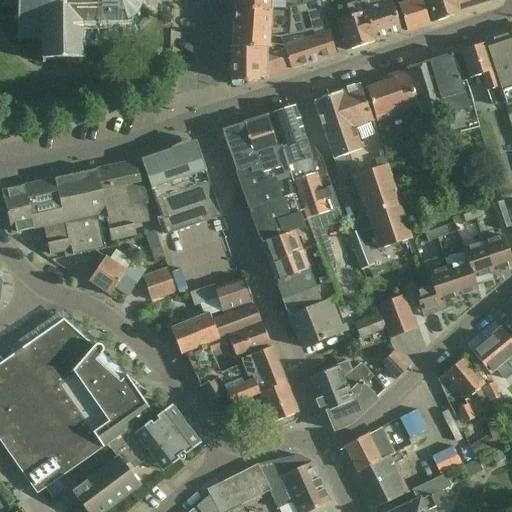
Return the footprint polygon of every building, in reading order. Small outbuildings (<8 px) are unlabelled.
[(1,0),(1,8),(17,8),(17,17),(14,17),(14,21),(17,21),(17,36),(14,36),(14,39),(17,39),(17,44),(20,44),(20,40),(37,40),(37,41),(41,41),(41,56),(37,56),(37,59),(41,59),(41,62),(43,62),(43,60),(75,60),(75,63),(80,63),(80,60),(83,60),(82,47),(96,47),(99,49),(101,48),(99,46),(102,46),(102,30),(112,30),(112,21),(123,21),(123,24),(127,24),(127,19),(132,15),(135,19),(138,16),(134,13),(138,7),(142,7),(143,4),(140,4),(139,0),(1,0)] [(234,0),(234,9),(279,12),(321,2),(320,0),(234,0)] [(374,42),(374,41),(360,0),(351,0),(353,3),(346,6),(349,17),(337,21),(347,51),(374,42)] [(360,0),(374,41),(402,32),(392,1),(391,0),(360,0)] [(429,22),(422,0),(408,0),(398,3),(407,29),(429,22)] [(493,0),(426,0),(434,23),(458,15),(457,12),(493,1),(493,0)] [(234,9),(230,48),(266,48),(268,48),(268,38),(279,38),(295,35),(292,17),(303,15),(308,32),(312,31),(317,30),(326,27),(321,2),(279,12),(234,9)] [(266,57),(266,48),(230,48),(230,81),(230,86),(242,85),(242,82),(259,82),(259,79),(265,79),(265,77),(336,54),(326,27),(317,30),(312,31),(314,38),(271,51),(272,55),(266,57)] [(511,34),(485,43),(506,106),(511,104),(511,34)] [(484,44),(461,52),(470,78),(481,74),(492,106),(504,102),(484,44)] [(467,82),(462,83),(452,52),(429,59),(429,62),(407,69),(417,103),(421,114),(443,106),(452,135),(478,128),(467,82)] [(417,103),(407,69),(391,74),(388,79),(364,87),(374,117),(417,103)] [(411,239),(359,86),(313,101),(332,158),(357,150),(360,158),(349,162),(378,250),(411,239)] [(277,149),(286,174),(294,195),(299,209),(305,228),(309,227),(311,233),(344,222),(339,208),(328,212),(294,108),(271,115),(281,147),(277,149)] [(244,123),(259,169),(263,181),(286,174),(277,149),(267,116),(244,123)] [(259,169),(244,123),(227,128),(223,132),(224,136),(237,173),(249,169),(250,172),(259,169)] [(171,150),(141,160),(141,161),(141,160),(166,235),(221,216),(197,146),(196,141),(191,142),(193,147),(186,148),(171,151),(171,150)] [(96,170),(105,214),(111,241),(136,235),(134,226),(149,222),(145,204),(148,204),(144,187),(141,188),(138,174),(134,175),(131,162),(96,170)] [(249,169),(237,173),(251,210),(294,195),(286,174),(263,181),(259,169),(250,172),(249,169)] [(96,170),(70,176),(1,191),(11,235),(43,227),(50,255),(63,252),(65,258),(88,253),(92,252),(105,249),(97,215),(105,214),(96,170)] [(299,209),(294,195),(251,210),(255,224),(299,209)] [(492,207),(500,231),(511,227),(504,203),(492,207)] [(472,212),(475,220),(485,216),(482,208),(472,212)] [(305,228),(299,209),(255,224),(262,243),(263,243),(294,232),(305,228)] [(465,224),(475,220),(472,212),(462,216),(465,224)] [(294,232),(263,243),(270,265),(301,253),(303,249),(315,245),(309,227),(305,228),(294,232)] [(435,230),(438,239),(448,235),(445,227),(435,230)] [(438,239),(435,230),(425,234),(428,242),(438,239)] [(155,231),(145,234),(150,249),(160,246),(161,246),(155,231)] [(373,265),(361,231),(348,236),(360,269),(373,265)] [(493,272),(511,265),(511,262),(503,237),(483,243),(493,272)] [(493,272),(483,243),(463,250),(467,261),(473,279),(474,279),(493,272)] [(164,260),(160,246),(150,249),(155,263),(164,260)] [(105,257),(88,282),(109,296),(109,295),(114,288),(128,297),(145,271),(132,262),(138,253),(130,247),(124,256),(116,251),(109,260),(105,257)] [(276,282),(307,269),(301,253),(270,265),(276,282)] [(467,261),(448,268),(457,297),(478,290),(474,279),(473,279),(467,261)] [(428,275),(432,286),(414,292),(423,318),(442,312),(439,303),(457,297),(448,268),(428,275)] [(167,269),(143,277),(152,301),(176,293),(167,269)] [(314,285),(307,269),(276,282),(282,297),(314,285)] [(210,315),(211,317),(254,301),(245,279),(216,290),(214,285),(190,294),(196,309),(202,307),(205,317),(210,315)] [(320,302),(314,285),(282,297),(289,315),(320,302)] [(320,302),(289,315),(302,347),(339,332),(331,311),(340,308),(336,295),(320,302)] [(403,334),(417,329),(403,296),(390,301),(403,334)] [(403,334),(390,301),(377,306),(391,339),(403,334)] [(204,316),(170,329),(181,357),(186,355),(203,348),(208,346),(209,346),(225,339),(229,337),(262,324),(255,306),(212,321),(210,315),(205,317),(204,316)] [(383,329),(377,314),(353,323),(359,338),(383,329)] [(7,355),(9,358),(43,335),(49,330),(54,326),(63,320),(94,347),(96,346),(62,316),(59,315),(56,315),(54,315),(9,347),(7,350),(6,352),(7,355)] [(65,475),(107,445),(131,429),(152,414),(142,400),(145,397),(147,394),(111,362),(102,354),(103,350),(101,346),(97,345),(94,347),(63,320),(54,326),(0,364),(0,442),(2,445),(1,446),(2,447),(3,447),(6,450),(9,455),(8,456),(9,457),(10,456),(16,465),(15,465),(16,467),(17,466),(23,475),(22,475),(23,476),(24,476),(25,478),(31,487),(37,495),(46,488),(65,475)] [(238,359),(271,346),(262,324),(229,337),(238,359)] [(486,340),(471,352),(490,375),(496,370),(497,369),(510,385),(511,383),(511,360),(510,358),(511,356),(511,342),(500,328),(486,340)] [(228,346),(225,339),(209,346),(211,353),(228,346)] [(234,406),(286,384),(271,347),(241,360),(247,377),(251,376),(253,381),(244,385),(238,369),(217,377),(219,381),(222,390),(225,388),(234,406)] [(186,355),(203,388),(219,381),(217,377),(203,348),(186,355)] [(380,362),(396,379),(410,367),(393,350),(380,362)] [(461,357),(442,373),(463,399),(473,390),(482,401),(486,398),(482,387),(483,387),(481,384),(482,383),(461,357)] [(334,429),(343,426),(375,398),(364,385),(371,378),(359,364),(351,371),(348,363),(307,378),(321,414),(327,411),(330,421),(334,429)] [(219,381),(203,388),(210,403),(226,398),(222,390),(219,381)] [(483,387),(482,387),(486,398),(488,402),(489,401),(499,396),(493,382),(483,387)] [(286,384),(234,406),(230,407),(238,426),(268,414),(271,424),(297,413),(286,384)] [(135,433),(131,429),(107,445),(117,458),(75,489),(86,504),(82,507),(86,511),(104,511),(140,486),(129,472),(150,456),(163,472),(201,444),(172,405),(135,433)] [(475,419),(468,405),(452,413),(460,428),(465,426),(464,424),(475,419)] [(485,421),(494,445),(504,441),(494,417),(485,421)] [(358,472),(376,509),(408,492),(405,488),(390,459),(388,456),(392,454),(379,429),(367,436),(366,434),(344,447),(357,471),(358,472)] [(501,451),(492,456),(496,464),(505,460),(501,451)] [(207,491),(210,496),(196,508),(199,511),(243,511),(240,505),(269,491),(277,509),(292,502),(296,511),(310,511),(330,503),(311,463),(299,456),(257,465),(207,491)] [(469,480),(483,473),(477,461),(463,468),(469,480)] [(451,485),(446,474),(445,473),(412,489),(412,490),(417,499),(389,511),(426,511),(425,510),(446,500),(441,490),(451,485)] [(65,475),(46,488),(53,498),(72,484),(65,475)]
